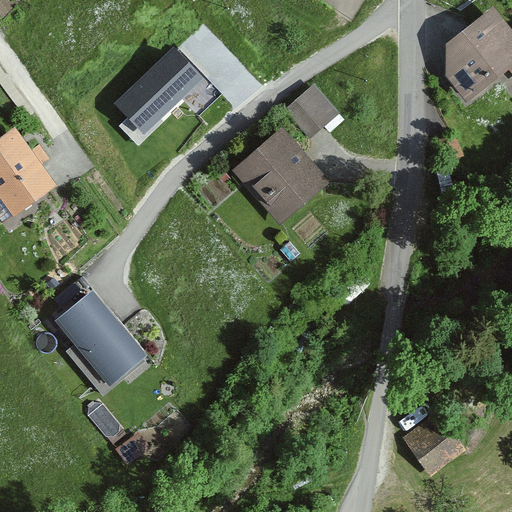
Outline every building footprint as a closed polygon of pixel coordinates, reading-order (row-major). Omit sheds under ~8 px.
[(511,31),(492,5),(431,50),(467,99),(508,68),(511,73),(511,31)] [(204,78),(174,48),(114,104),(127,118),(120,125),(139,145),(163,121),(161,119),(204,78)] [(287,107),(310,135),(338,113),(315,85),(287,107)] [(57,185),(15,121),(0,131),(0,207),(7,218),(57,185)] [(274,225),(328,182),(282,125),(228,169),(274,225)] [(51,320),(106,384),(144,352),(90,288),(51,320)] [(434,415),(399,440),(428,480),(462,455),(434,415)]
